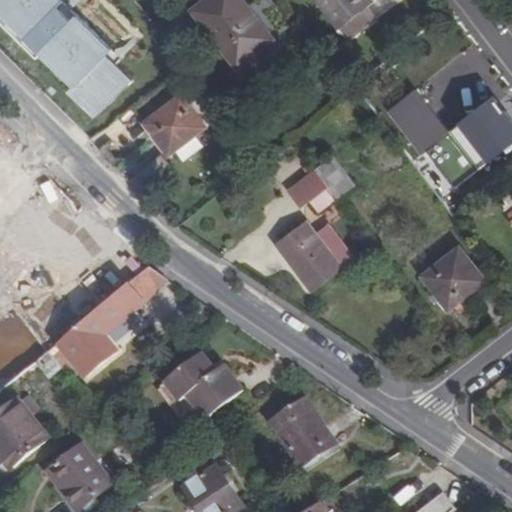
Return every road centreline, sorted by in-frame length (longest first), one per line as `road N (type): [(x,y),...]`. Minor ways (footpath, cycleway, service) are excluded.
road 1 (tertiary): [(405,412),(138,219),(0,81)]
road 2 (residential): [(405,412),(439,401),(511,342)]
road 3 (tertiary): [(511,485),(405,412)]
